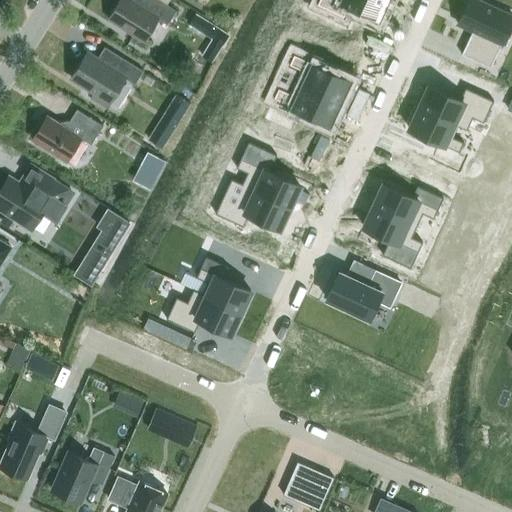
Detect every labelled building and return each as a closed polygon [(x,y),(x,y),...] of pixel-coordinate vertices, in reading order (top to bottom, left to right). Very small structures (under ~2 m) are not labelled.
[(159,0),(132,0),(132,1),(130,0),(119,0),(108,18),(144,40),(158,19),(167,25),(176,10),(167,4),(159,0)] [(338,0),(378,18),(385,0),(338,0)] [(468,0),(458,23),(473,30),(475,31),(472,38),(470,37),(462,54),(491,67),(511,21),(511,15),(478,0),(468,0)] [(195,13),(189,24),(200,31),(206,20),(195,13)] [(335,36),(354,45),(361,30),(342,21),(335,36)] [(125,78),(135,84),(143,71),(104,46),(97,59),(86,52),(71,77),(95,92),(91,98),(106,108),(125,78)] [(299,56),(294,66),(305,71),(300,83),(339,101),(349,80),(299,56)] [(151,69),(142,83),(160,94),(169,80),(151,69)] [(283,90),(279,100),(329,123),(339,101),(300,83),(294,95),(283,90)] [(429,85),(419,108),(458,126),(467,130),(473,117),(484,122),(494,100),(465,87),(460,99),(429,85)] [(162,148),(163,146),(176,126),(190,103),(189,102),(175,93),(147,139),(160,147),(162,148)] [(419,108),(409,129),(459,152),(464,142),(453,137),(458,126),(419,108)] [(47,115),(32,140),(66,161),(81,138),(91,144),(103,125),(77,109),(69,121),(67,120),(61,122),(60,123),(47,115)] [(249,142),(236,168),(247,173),(242,184),(290,206),(300,185),(269,171),(277,155),(249,142)] [(165,161),(147,152),(140,166),(158,175),(165,161)] [(72,192),(52,179),(53,178),(31,164),(19,183),(9,176),(0,189),(0,209),(31,229),(43,210),(56,219),(72,192)] [(231,178),(215,213),(244,226),(249,214),(280,228),(290,206),(242,184),(231,178)] [(384,183),(374,205),(417,225),(423,213),(434,218),(443,198),(417,185),(412,196),(384,183)] [(374,205),(364,227),(390,239),(383,255),(411,268),(423,242),(412,237),(417,225),(374,205)] [(102,270),(129,226),(131,221),(111,208),(100,225),(104,227),(84,259),(102,270)] [(0,264),(11,247),(0,239),(0,264)] [(201,267),(196,277),(207,282),(202,294),(241,312),(251,290),(201,267)] [(339,271),(326,299),(369,319),(378,301),(390,307),(401,282),(376,270),(369,285),(339,271)] [(196,277),(184,271),(179,282),(193,289),(202,293),(207,282),(196,277)] [(177,296),(167,318),(195,331),(200,319),(231,334),(241,312),(202,294),(193,290),(188,301),(177,296)] [(192,337),(163,324),(157,336),(187,349),(192,337)] [(41,358),(32,354),(25,370),(34,374),(41,358)] [(142,402),(118,392),(116,396),(133,403),(129,414),(136,417),(142,402)] [(11,440),(0,464),(0,466),(28,479),(39,452),(41,453),(48,438),(54,441),(67,412),(48,404),(37,431),(16,422),(9,439),(11,440)] [(170,414),(156,408),(149,427),(162,433),(170,414)] [(197,426),(184,420),(176,438),(190,444),(197,426)] [(93,475),(104,480),(115,456),(94,447),(90,457),(86,458),(69,451),(52,489),(81,502),(93,475)] [(334,477),(320,470),(311,490),(305,503),(320,510),(334,477)] [(140,481),(138,486),(118,477),(109,499),(129,507),(126,511),(159,511),(167,493),(140,481)] [(389,511),(415,511),(394,502),(389,511)]
